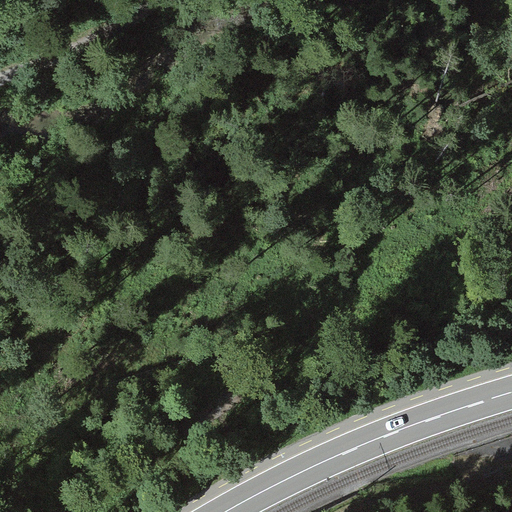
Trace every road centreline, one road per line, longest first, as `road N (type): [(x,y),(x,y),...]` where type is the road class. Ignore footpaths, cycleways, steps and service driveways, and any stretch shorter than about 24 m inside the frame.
road 1 (secondary): [(511,392),(363,443),(223,511)]
road 2 (track): [(0,78),(102,37),(157,0)]
road 3 (track): [(347,511),(390,492),(511,471)]
